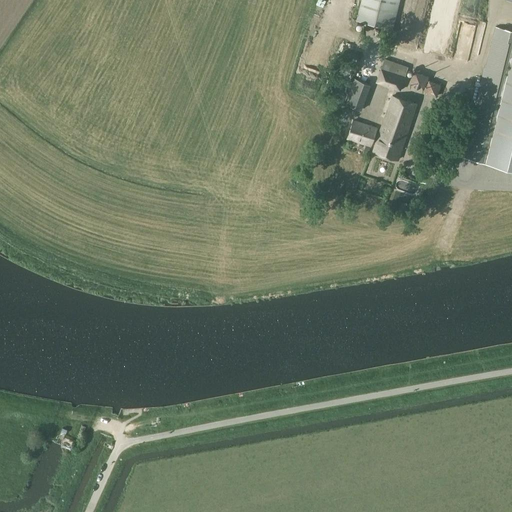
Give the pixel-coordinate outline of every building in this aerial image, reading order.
[(361,0),(357,20),(392,29),(399,0),(361,0)] [(511,168),(511,30),(496,26),(486,66),(485,66),(463,157),(511,168)] [(385,58),(377,81),(400,89),(408,67),(385,58)] [(345,104),(362,110),(371,84),(355,78),(345,104)] [(428,82),(425,90),(424,92),(437,97),(438,95),(439,92),(441,85),(429,80),(428,82)] [(393,95),(375,151),(398,159),(417,102),(393,95)] [(376,128),(354,120),(347,138),(370,146),(376,128)]
